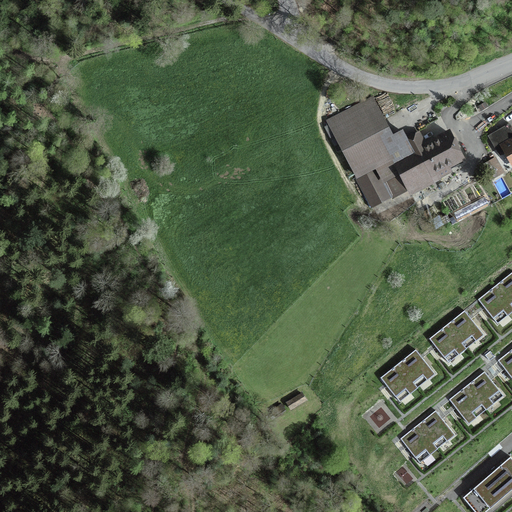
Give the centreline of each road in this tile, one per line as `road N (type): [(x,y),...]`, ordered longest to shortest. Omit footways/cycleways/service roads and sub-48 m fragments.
road 1 (tertiary): [(511,61),(409,86),(351,71),(297,41)]
road 2 (track): [(251,13),(54,57)]
